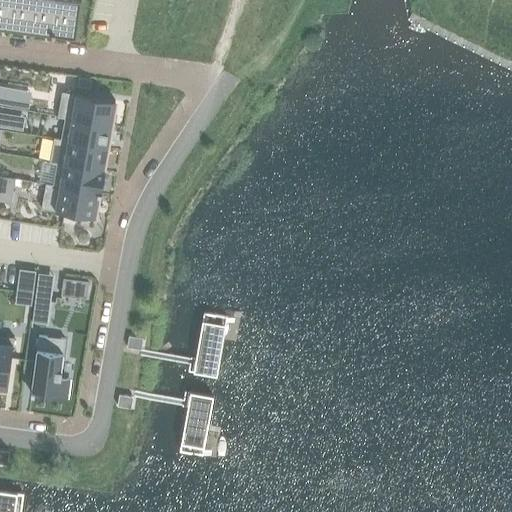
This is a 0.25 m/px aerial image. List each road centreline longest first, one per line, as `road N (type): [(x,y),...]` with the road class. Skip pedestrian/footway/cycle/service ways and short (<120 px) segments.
road 1 (residential): [(0,437),(81,448),(98,435),(135,223),(216,93)]
road 2 (residential): [(0,54),(192,82),(216,93)]
